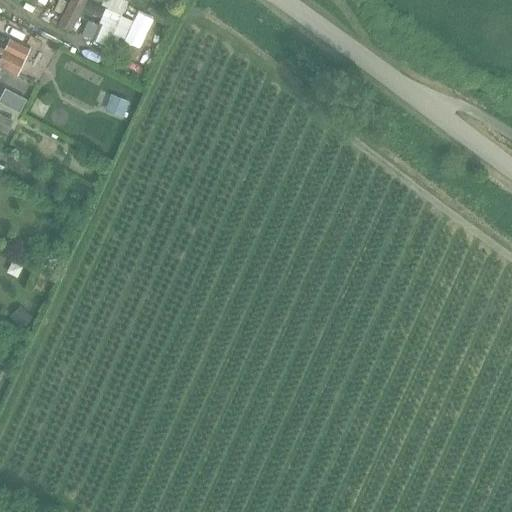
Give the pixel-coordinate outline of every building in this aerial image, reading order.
[(80,0),(72,0),(61,25),(69,28),(82,1),(80,0)] [(86,0),(80,11),(90,17),(100,0),(86,0)] [(138,13),(141,0),(108,0),(107,5),(138,13)] [(106,10),(100,21),(115,28),(120,17),(106,10)] [(100,28),(89,22),(83,35),(94,41),(100,28)] [(0,66),(17,75),(29,50),(10,40),(4,51),(0,48),(0,66)] [(26,77),(20,87),(39,98),(45,89),(26,77)] [(147,108),(151,91),(130,86),(126,103),(147,108)] [(5,89),(0,97),(0,102),(19,112),(26,100),(5,89)] [(13,122),(0,116),(0,129),(8,133),(13,122)]
